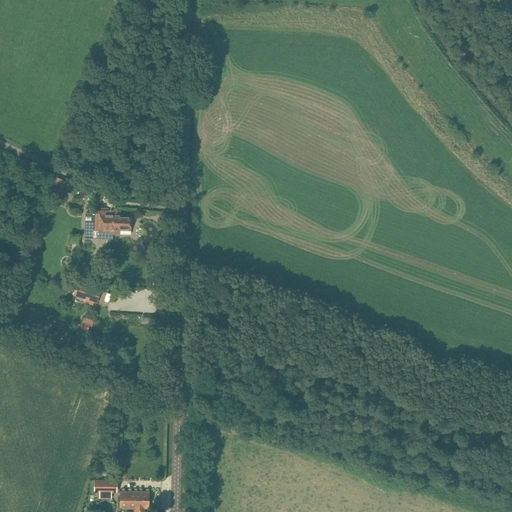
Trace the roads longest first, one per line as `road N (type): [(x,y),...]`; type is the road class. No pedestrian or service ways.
road 1 (unclassified): [(176,511),(189,0)]
road 2 (track): [(185,205),(85,182),(0,143)]
